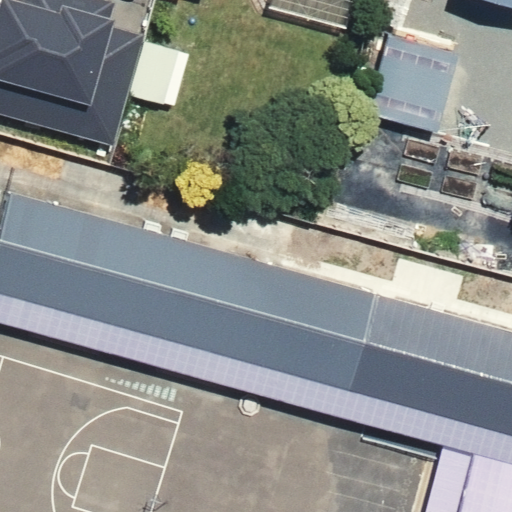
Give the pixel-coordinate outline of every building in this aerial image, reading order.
[(338,0),(258,0),(333,21),(338,0)] [(191,44),(54,3),(26,96),(115,123),(125,89),(173,104),(191,44)] [(511,174),(511,53),(498,49),(486,84),(444,70),(427,119),(465,132),(457,156),(511,174)] [(0,320),(441,443),(423,508),(438,511),(448,511),(464,450),(511,462),(511,327),(7,188),(0,213),(0,320)] [(511,511),(511,462),(464,450),(448,511),(438,511),(423,508),(421,511),(511,511)]
